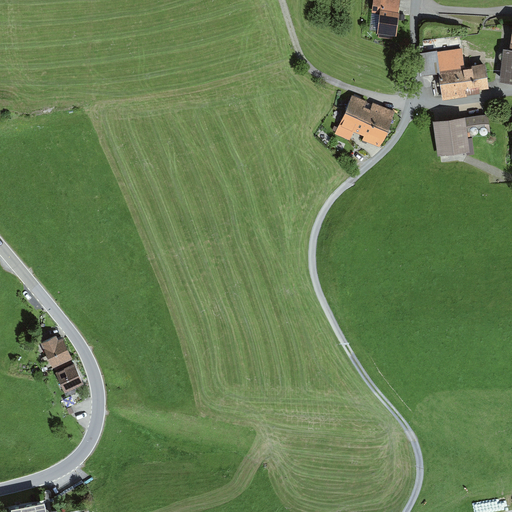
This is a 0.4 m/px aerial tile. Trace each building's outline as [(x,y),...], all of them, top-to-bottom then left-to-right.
[(399,0),(374,0),(371,32),(395,36),(399,0)] [(511,47),(504,46),(501,77),(511,78),(511,47)] [(462,49),(437,51),(440,73),(443,99),(467,95),(467,91),(488,88),(484,65),(465,69),(462,49)] [(437,51),(419,54),(422,76),(440,73),(437,51)] [(396,109),(354,93),(338,132),(352,137),(355,128),(366,133),(364,138),(382,145),(396,109)] [(489,113),(469,116),(471,132),(491,129),(489,113)] [(465,114),(435,118),(440,154),(456,152),(470,150),(465,114)] [(62,332),(43,341),(54,364),(73,356),(62,332)] [(84,381),(75,360),(56,369),(66,390),(84,381)] [(43,511),(42,502),(18,506),(19,511),(43,511)]
